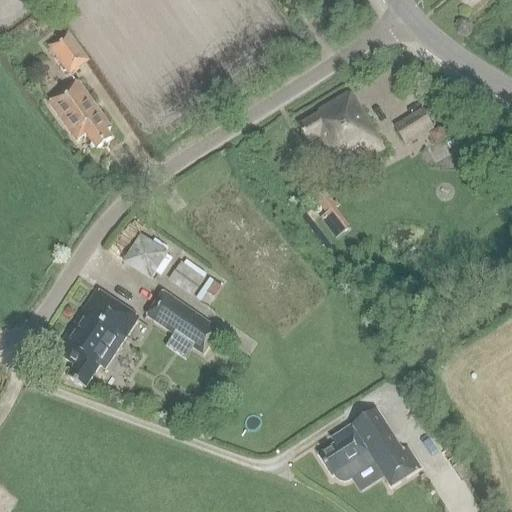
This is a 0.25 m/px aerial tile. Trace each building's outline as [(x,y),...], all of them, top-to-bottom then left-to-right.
[(56,27),(48,15),(35,23),(43,35),(56,27)] [(48,48),(69,78),(89,63),(68,33),(48,48)] [(76,81),(46,102),(72,138),(80,132),(93,149),(109,137),(105,131),(110,127),(76,81)] [(347,93),(318,111),(320,114),(299,127),(307,141),(317,135),(337,167),(352,157),(356,164),(382,148),(347,93)] [(429,128),(418,111),(394,126),(405,143),(429,128)] [(332,205),(323,192),(313,199),(324,216),(336,207),(334,204),(332,205)] [(156,284),(173,253),(139,235),(122,266),(156,284)] [(205,280),(182,263),(169,280),(192,298),(205,280)] [(139,317),(97,289),(62,339),(66,342),(58,353),(74,364),(66,376),(84,388),(99,366),(104,369),(139,317)] [(194,313),(163,292),(146,316),(203,356),(220,332),(194,313)] [(162,410),(153,405),(148,414),(158,419),(162,410)] [(316,455),(329,476),(332,474),(335,477),(338,480),(342,481),(346,480),(373,462),(389,486),(398,480),(397,478),(402,475),(403,477),(418,467),(404,447),(397,451),(394,446),(396,445),(373,410),(348,426),(350,428),(344,432),(343,430),(329,439),(332,444),(316,455)]
